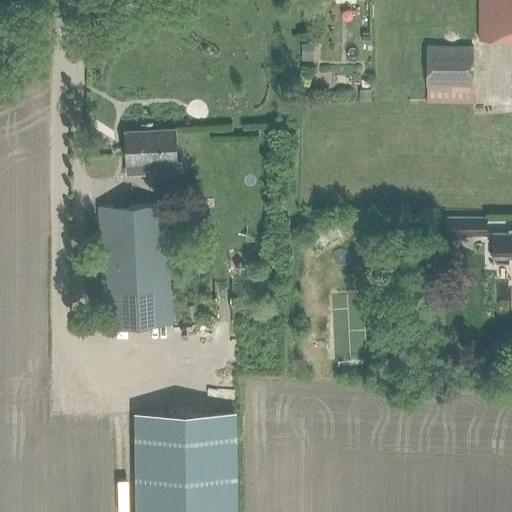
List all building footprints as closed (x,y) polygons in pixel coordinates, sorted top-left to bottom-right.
[(511,0),(479,0),(479,40),(511,40),(511,0)] [(315,60),(315,44),(303,43),(303,59),(315,60)] [(473,97),(474,45),(428,44),(427,85),(442,85),(442,96),(473,97)] [(361,99),(373,99),(373,89),(361,89),(361,99)] [(176,163),(175,129),(125,132),(126,166),(176,163)] [(173,324),(167,204),(99,207),(105,327),(173,324)] [(399,215),(399,224),(411,224),(411,215),(399,215)] [(446,219),(446,234),(488,234),(488,219),(446,219)] [(511,233),(493,234),(492,259),(496,263),(509,263),(509,258),(511,257),(511,233)] [(430,234),(425,244),(441,252),(447,242),(430,234)] [(386,240),(386,266),(406,266),(406,240),(386,240)] [(436,326),(438,309),(423,308),(421,325),(436,326)] [(202,412),(144,411),(144,507),(151,483),(179,483),(162,478),(162,471),(196,471),(166,462),(165,462),(171,442),(187,447),(191,433),(191,448),(194,449),(212,449),(212,429),(213,425),(213,415),(202,412)] [(245,511),(244,411),(226,411),(226,416),(219,416),(219,429),(218,429),(218,441),(220,441),(220,449),(232,449),(232,461),(219,462),(220,485),(230,485),(231,502),(229,502),(229,511),(245,511)]
